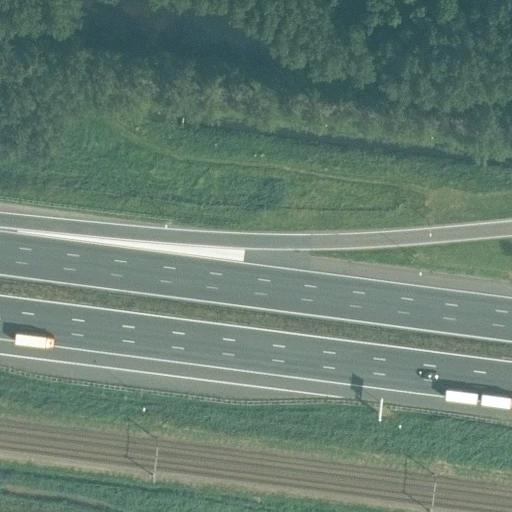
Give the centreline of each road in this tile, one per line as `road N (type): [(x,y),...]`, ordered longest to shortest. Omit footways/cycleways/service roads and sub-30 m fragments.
road 1 (motorway): [(511,320),(0,253)]
road 2 (motorway): [(0,317),(511,384)]
road 3 (motorway): [(511,229),(314,242),(0,234)]
